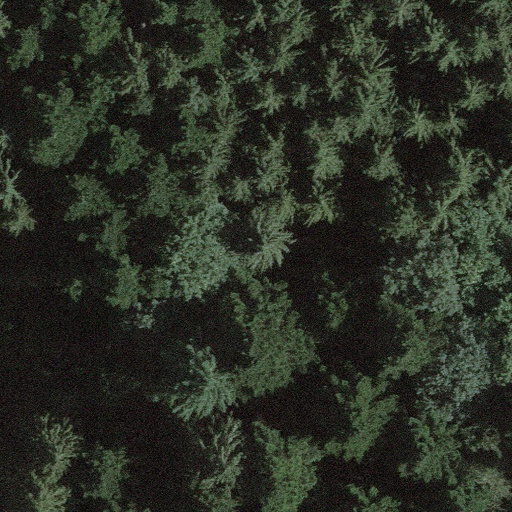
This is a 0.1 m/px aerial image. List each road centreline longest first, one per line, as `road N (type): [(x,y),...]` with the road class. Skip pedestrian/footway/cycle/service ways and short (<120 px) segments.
road 1 (track): [(0,424),(76,363),(294,223),(511,68)]
road 2 (track): [(294,223),(511,188)]
